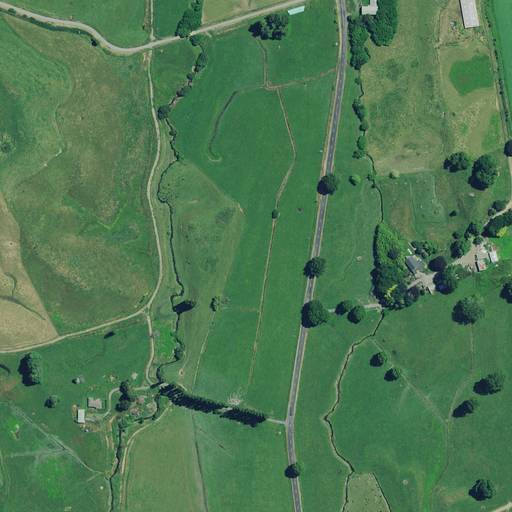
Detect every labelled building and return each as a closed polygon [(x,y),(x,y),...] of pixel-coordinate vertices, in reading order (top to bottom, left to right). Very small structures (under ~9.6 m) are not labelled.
[(381,3),(381,0),(370,0),(370,5),(368,5),(368,7),(362,7),(362,15),(381,15),(381,3)] [(479,26),(474,0),(460,0),(465,29),(479,26)] [(498,261),(495,251),(489,253),(492,263),(498,261)] [(476,255),(478,261),(484,259),(489,258),(487,252),(476,255)] [(406,258),(407,260),(405,261),(415,275),(419,272),(418,271),(426,266),(422,261),(419,263),(417,260),(415,261),(412,257),(410,258),(409,256),(406,258)] [(484,259),(478,261),(477,261),(480,271),(487,269),(484,259)] [(434,287),(433,285),(428,287),(431,294),(434,293),(433,291),(437,289),(436,286),(434,287)] [(93,398),(89,398),(89,407),(96,407),(96,409),(101,409),(101,401),(93,401),(93,398)]
